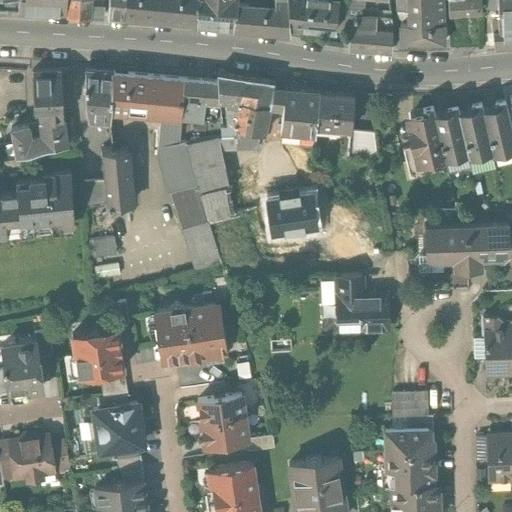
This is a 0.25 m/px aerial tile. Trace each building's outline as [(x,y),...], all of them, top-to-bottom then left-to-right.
[(18,0),(18,14),(66,16),(66,0),(18,0)] [(90,0),(68,0),(67,16),(103,18),(104,2),(91,2),(90,0)] [(109,0),(109,18),(120,19),(123,0),(109,0)] [(181,0),(123,0),(120,19),(179,25),(181,0)] [(197,0),(181,0),(179,25),(195,27),(197,0)] [(237,0),(197,0),(195,27),(234,31),(237,6),(237,0)] [(274,8),(237,6),(234,31),(290,36),(289,28),(287,0),(283,0),(275,0),(274,8)] [(307,0),(292,0),(287,0),(289,28),(304,29),(307,0)] [(325,0),(307,0),(304,29),(334,33),(338,1),(325,0)] [(442,0),(408,0),(410,13),(429,13),(429,26),(443,26),(442,0)] [(480,0),(448,0),(449,14),(480,10),(480,0)] [(359,12),(346,9),(344,18),(356,21),(359,12)] [(393,11),(382,11),(382,18),(393,19),(393,11)] [(429,13),(410,13),(410,25),(429,26),(429,13)] [(511,19),(504,20),(505,25),(496,26),(496,32),(511,30),(511,19)] [(410,25),(401,25),(401,44),(444,44),(443,26),(429,26),(410,25)] [(390,33),(351,29),(348,48),(391,52),(390,33)] [(511,30),(496,32),(494,32),(495,49),(511,48),(511,30)] [(111,74),(85,71),(84,108),(88,126),(109,126),(110,118),(110,115),(111,74)] [(61,72),(34,74),(35,97),(33,98),(33,109),(37,109),(39,124),(63,121),(61,72)] [(217,85),(113,74),(111,74),(110,115),(110,118),(125,116),(159,119),(165,144),(157,146),(156,155),(168,192),(172,192),(196,186),(184,141),(211,136),(220,136),(219,118),(219,103),(217,85)] [(274,84),(224,76),(224,103),(225,118),(238,117),(240,104),(269,109),(273,90),(274,84)] [(320,94),(273,90),(269,109),(282,110),(280,134),(315,137),(316,129),(320,94)] [(355,97),(320,94),(316,129),(351,133),(351,132),(355,97)] [(269,109),(240,104),(238,117),(235,132),(258,136),(258,144),(262,145),(269,109)] [(511,151),(511,130),(506,104),(495,106),(497,113),(484,116),(493,153),(492,153),(493,156),(511,151)] [(484,116),(482,106),(470,109),(472,117),(459,120),(467,156),(467,159),(492,153),(493,153),(484,116)] [(467,156),(459,120),(457,110),(447,112),(448,119),(436,122),(435,123),(444,159),(443,159),(443,160),(444,161),(467,156)] [(433,112),(409,118),(416,148),(421,165),(443,160),(443,159),(444,159),(435,123),(436,122),(433,112)] [(110,118),(109,126),(112,152),(126,151),(125,116),(110,118)] [(225,118),(219,118),(220,136),(235,136),(235,132),(238,117),(225,118)] [(63,121),(39,124),(41,137),(30,140),(28,128),(12,131),(16,158),(29,156),(43,151),(66,148),(63,121)] [(235,132),(235,136),(220,136),(211,136),(184,141),(196,186),(208,222),(235,216),(231,191),(226,191),(216,150),(237,149),(237,148),(258,148),(258,144),(258,136),(235,132)] [(374,133),(351,132),(351,133),(349,159),(378,160),(374,133)] [(416,148),(402,151),(409,181),(423,177),(421,165),(416,148)] [(112,152),(101,154),(104,180),(106,206),(107,217),(131,214),(126,151),(112,152)] [(0,234),(1,234),(1,232),(21,230),(21,232),(35,231),(35,229),(60,226),(60,228),(74,227),(71,173),(42,176),(42,178),(28,180),(28,182),(15,183),(16,194),(0,196),(0,234)] [(104,180),(83,183),(84,209),(106,206),(104,180)] [(196,186),(172,192),(198,272),(221,265),(208,222),(196,186)] [(312,192),(265,199),(271,236),(318,229),(312,192)] [(508,224),(466,225),(467,245),(480,244),(481,252),(486,252),(492,258),(503,258),(509,251),(508,224)] [(466,225),(424,226),(425,254),(418,254),(419,271),(442,271),(442,260),(448,254),(448,253),(454,253),(453,245),(467,245),(466,225)] [(114,238),(90,241),(92,259),(116,256),(114,238)] [(480,244),(467,245),(468,269),(481,269),(481,252),(480,244)] [(467,245),(453,245),(454,253),(454,270),(468,269),(467,245)] [(118,265),(94,269),(96,280),(119,277),(118,265)] [(361,273),(337,273),(337,293),(362,293),(361,273)] [(362,293),(337,293),(338,318),(339,329),(359,329),(387,328),(385,292),(362,293)] [(125,299),(114,301),(118,323),(128,321),(125,299)] [(182,305),(176,301),(171,307),(169,307),(170,309),(153,312),(157,335),(160,335),(163,359),(189,355),(189,356),(200,354),(226,350),(222,324),(219,324),(215,303),(184,307),(184,305),(182,305)] [(497,316),(488,316),(488,314),(485,314),(485,316),(482,316),(484,373),(508,373),(507,321),(503,321),(497,316)] [(117,328),(100,330),(100,328),(88,330),(89,332),(72,335),(78,374),(99,371),(123,368),(117,328)] [(49,330),(34,332),(35,340),(36,340),(38,356),(53,354),(49,330)] [(35,340),(18,343),(18,344),(1,347),(4,368),(8,391),(8,393),(39,389),(43,385),(38,356),(36,340),(35,340)] [(251,360),(230,363),(232,380),(253,377),(251,360)] [(123,368),(99,371),(103,394),(126,391),(127,391),(123,368)] [(427,390),(391,390),(391,415),(406,414),(427,414),(427,390)] [(126,391),(96,396),(98,407),(128,403),(126,391)] [(241,392),(197,399),(200,422),(244,415),(241,392)] [(98,407),(94,408),(100,448),(143,442),(137,402),(128,403),(98,407)] [(427,414),(406,414),(407,426),(428,425),(429,427),(432,427),(432,414),(427,414)] [(244,415),(200,422),(204,444),(246,438),(247,438),(247,437),(244,415)] [(407,426),(383,427),(384,449),(429,448),(433,447),(433,435),(429,435),(429,427),(428,425),(407,426)] [(510,432),(486,432),(488,478),(511,478),(510,432)] [(49,433),(9,439),(14,475),(27,473),(27,477),(43,475),(42,471),(54,469),(54,467),(50,440),(49,433)] [(272,434),(247,437),(247,438),(246,438),(248,450),(274,446),(272,434)] [(65,438),(50,440),(54,467),(69,464),(65,438)] [(429,448),(384,449),(385,482),(390,482),(430,481),(429,471),(433,471),(433,458),(429,458),(429,448)] [(140,454),(116,458),(118,469),(119,469),(142,466),(140,454)] [(338,454),(320,457),(320,454),(305,456),(306,459),(289,461),(296,511),(341,511),(345,511),(346,511),(344,497),(338,454)] [(251,461),(207,467),(209,484),(207,484),(204,489),(206,508),(211,510),(213,510),(213,511),(258,511),(256,498),(258,498),(256,485),(254,485),(251,461)] [(142,466),(119,469),(120,480),(124,479),(124,481),(142,479),(144,478),(142,466)] [(124,481),(124,479),(120,480),(112,481),(112,483),(95,486),(98,506),(94,506),(94,511),(146,511),(142,479),(124,481)] [(430,481),(390,482),(391,501),(398,500),(398,511),(435,511),(435,508),(438,508),(438,493),(435,493),(435,481),(430,481)] [(358,511),(356,495),(344,497),(346,511),(345,511),(344,511),(358,511)]
